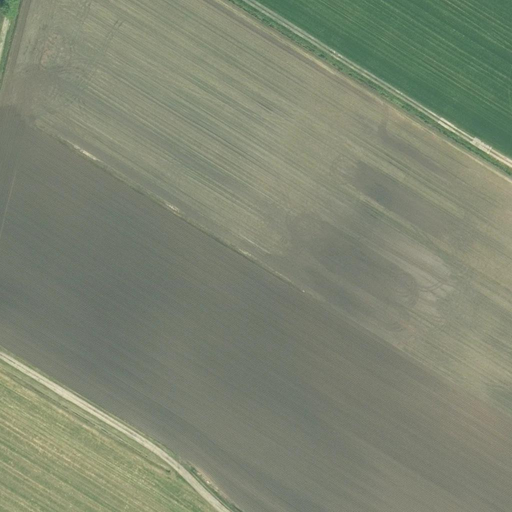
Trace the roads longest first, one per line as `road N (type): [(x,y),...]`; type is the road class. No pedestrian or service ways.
road 1 (track): [(246,0),(511,163)]
road 2 (track): [(0,357),(165,457),(222,511)]
